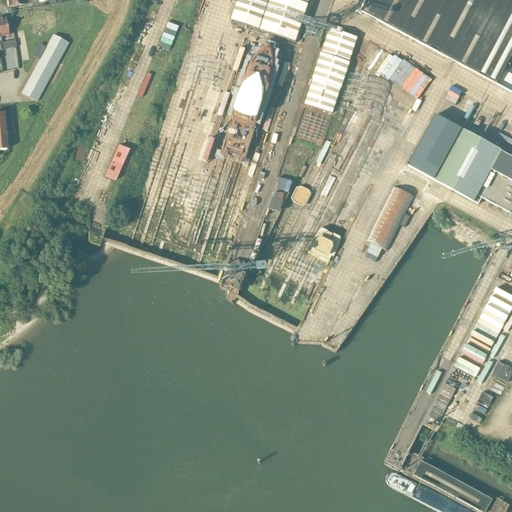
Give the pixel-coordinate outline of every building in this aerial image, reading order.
[(7,0),(9,8),(32,4),(30,0),(7,0)] [(238,0),(232,22),(259,31),(269,0),(238,0)] [(308,4),(309,0),(270,0),(260,31),(296,43),(308,5),(308,4)] [(511,0),(367,0),(361,12),(448,58),(497,85),(511,93),(511,91),(511,75),(504,71),(511,58),(511,0)] [(0,19),(0,43),(2,43),(1,37),(9,35),(6,19),(0,19)] [(349,63),(358,38),(330,28),(322,54),(321,53),(312,80),(313,80),(305,105),(332,114),(340,89),(341,89),(350,63),(349,63)] [(49,43),(22,93),(33,99),(37,101),(58,62),(68,43),(53,35),(49,43)] [(382,75),(418,98),(431,77),(395,54),(382,75)] [(156,58),(152,73),(165,77),(170,62),(156,58)] [(189,60),(187,71),(197,73),(194,87),(197,88),(196,95),(193,94),(192,101),(203,104),(213,65),(189,60)] [(434,181),(462,129),(448,122),(435,115),(408,167),(434,181)] [(474,203),(475,202),(502,152),(502,151),(462,129),(434,181),(474,203)] [(326,199),(335,176),(334,176),(341,157),(346,159),(353,142),(331,133),(324,149),(319,147),(312,165),(313,166),(304,190),(326,199)] [(105,176),(120,182),(132,149),(117,144),(105,176)] [(176,162),(173,171),(181,174),(189,150),(179,146),(174,162),(176,162)] [(511,157),(502,152),(475,202),(478,204),(481,198),(511,214),(511,157)] [(293,192),(295,180),(280,177),(277,189),(293,192)] [(387,251),(413,197),(393,187),(366,241),(387,251)] [(278,191),(272,209),(283,212),(289,195),(278,191)] [(291,212),(312,223),(323,203),(302,192),(291,212)] [(323,229),(315,250),(335,257),(343,236),(323,229)] [(511,382),(511,367),(499,361),(493,374),(511,382)] [(488,407),(494,397),(485,391),(478,401),(488,407)] [(479,426),(486,409),(476,404),(468,422),(479,426)]
